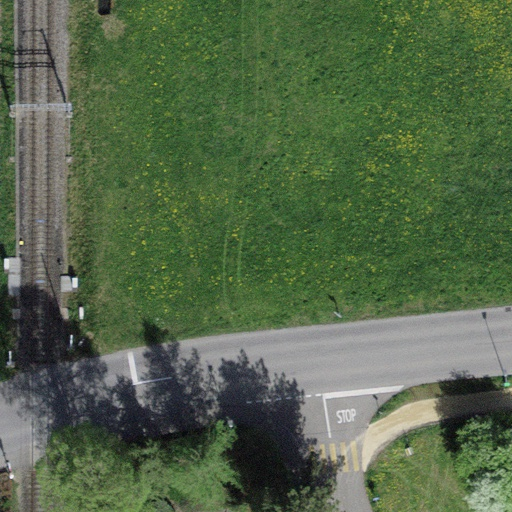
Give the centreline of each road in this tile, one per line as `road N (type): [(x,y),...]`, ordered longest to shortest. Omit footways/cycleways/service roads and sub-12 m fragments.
road 1 (track): [(14,411),(17,0)]
road 2 (unclassified): [(0,417),(85,393),(321,360)]
road 3 (unclassified): [(321,360),(511,341)]
road 4 (residential): [(348,511),(321,360)]
